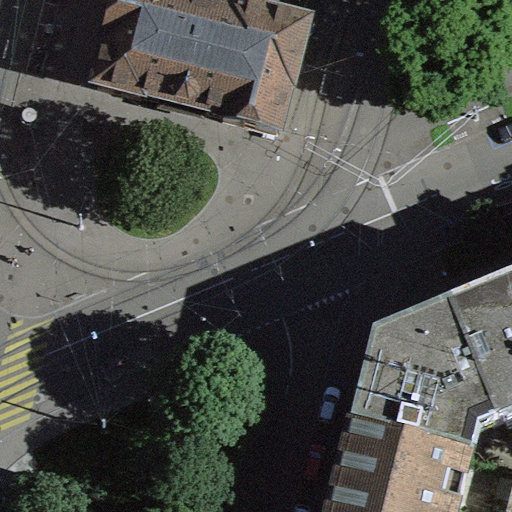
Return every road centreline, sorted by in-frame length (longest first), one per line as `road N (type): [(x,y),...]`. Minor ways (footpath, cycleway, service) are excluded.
road 1 (residential): [(0,372),(278,256)]
road 2 (residential): [(262,511),(295,393),(278,256)]
road 3 (residential): [(278,256),(511,163)]
